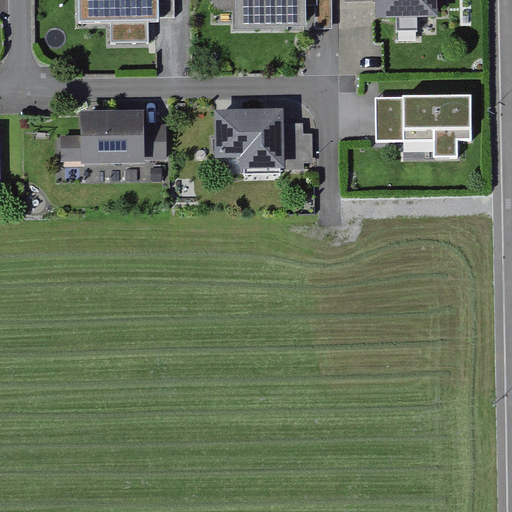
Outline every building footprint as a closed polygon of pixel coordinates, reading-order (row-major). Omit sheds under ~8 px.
[(160,22),(160,18),(167,18),(179,18),(178,0),(78,0),(79,23),(112,22),(113,43),(153,43),(152,22),(156,22),(160,22)] [(315,0),(211,0),(212,13),(235,12),(235,32),(306,30),(306,6),(316,6),(315,0)] [(331,0),(315,0),(316,6),(316,29),(324,29),(331,29),(331,0)] [(438,20),(437,0),(373,0),(373,2),(374,21),(397,20),(397,33),(416,33),(416,21),(438,20)] [(470,101),(376,100),(376,108),(376,119),(376,147),(431,147),(431,160),(457,160),(457,140),(469,140),(470,101)] [(277,110),(215,112),(216,160),(240,160),(241,174),(286,174),(285,127),(285,110),(277,110)] [(116,111),(82,111),(82,136),(63,136),(63,162),(169,162),(169,125),(153,125),(143,125),(143,111),(116,111)] [(294,127),(285,127),(286,174),(303,173),(303,165),(313,164),(312,136),(302,136),(302,127),(294,127)]
